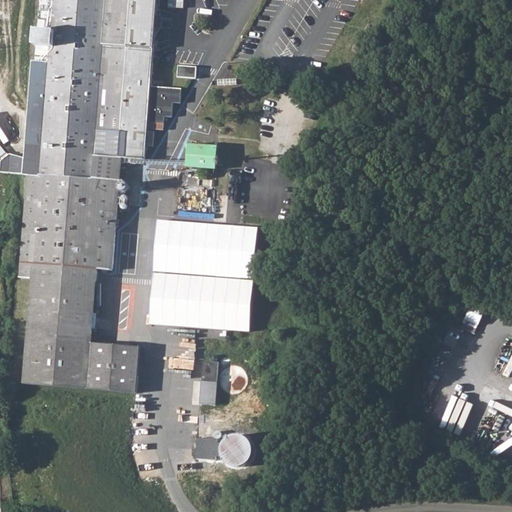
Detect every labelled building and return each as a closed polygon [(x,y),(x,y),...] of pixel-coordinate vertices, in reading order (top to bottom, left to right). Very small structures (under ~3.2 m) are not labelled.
[(17,0),(0,0),(0,46),(14,48),(17,0)] [(30,323),(25,372),(25,384),(137,393),(140,360),(141,346),(135,346),(93,343),(97,290),(108,278),(106,274),(98,284),(99,269),(105,270),(113,271),(118,213),(123,158),(146,160),(149,123),(165,125),(165,117),(173,118),(174,103),(182,104),(183,90),(151,87),(158,0),(41,0),(37,61),(49,62),(41,176),(29,175),(23,262),(34,263),(30,323)] [(178,77),(196,78),(197,76),(197,66),(179,65),(178,77)] [(231,85),(227,99),(249,106),(254,92),(231,85)] [(190,145),(188,167),(218,170),(219,147),(190,145)] [(202,403),(218,404),(222,362),(206,361),(202,403)] [(237,364),(223,381),(240,396),(255,379),(237,364)] [(201,400),(203,381),(196,380),(194,399),(201,400)]
